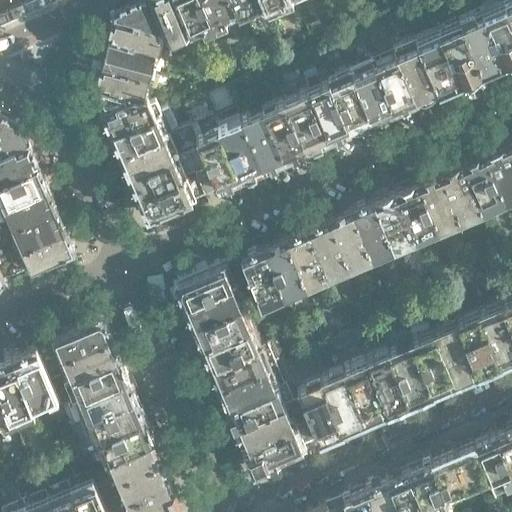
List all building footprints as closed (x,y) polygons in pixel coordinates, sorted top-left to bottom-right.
[(160,20),(151,0),(125,0),(114,5),(113,5),(112,11),(112,12),(157,22),(160,20)] [(193,33),(190,27),(178,0),(151,0),(160,20),(170,43),(193,33)] [(216,23),(206,0),(178,0),(190,27),(203,21),(206,27),(216,23)] [(238,6),(235,0),(206,0),(216,23),(228,18),(225,12),(238,6)] [(262,0),(235,0),(238,6),(244,18),(248,16),(245,8),(262,0)] [(511,53),(511,14),(506,2),(484,11),(505,57),(511,53)] [(505,57),(484,11),(463,21),(483,66),(505,57)] [(154,46),(159,26),(157,22),(112,12),(106,34),(154,46)] [(483,66),(463,21),(442,30),(463,75),(483,66)] [(463,75),(439,23),(415,34),(419,42),(438,86),(463,75)] [(151,58),(154,46),(106,34),(100,57),(101,58),(149,69),(152,70),(155,59),(151,58)] [(438,86),(419,42),(398,51),(417,95),(438,86)] [(417,95),(398,51),(376,61),(396,104),(417,95)] [(144,91),(149,69),(101,58),(95,80),(131,90),(140,92),(144,91)] [(396,104),(376,61),(353,71),(373,114),(396,104)] [(373,114),(353,71),(352,67),(337,73),(339,77),(331,80),(351,124),(373,114)] [(351,124),(331,80),(329,75),(317,80),(320,86),(309,91),(328,134),(351,124)] [(100,103),(131,90),(95,80),(93,86),(100,103)] [(328,134),(309,91),(307,85),(295,90),(298,96),(288,100),(307,143),(328,134)] [(146,90),(144,91),(140,92),(131,90),(100,103),(110,128),(155,110),(146,90)] [(307,143),(288,100),(285,94),(274,99),(276,105),(265,110),(285,153),(307,143)] [(0,142),(14,115),(0,107),(0,142)] [(285,153),(265,110),(254,114),(251,109),(240,114),(243,120),(262,162),(285,153)] [(163,130),(155,110),(110,128),(119,149),(163,130)] [(239,173),(217,124),(211,110),(196,117),(203,131),(196,134),(198,139),(207,160),(217,182),(239,173)] [(0,145),(27,135),(21,119),(21,118),(14,115),(0,142),(0,145)] [(262,162),(243,120),(232,124),(230,118),(217,124),(239,173),(262,162)] [(172,150),(163,130),(119,149),(128,169),(172,150)] [(0,175),(38,159),(28,135),(0,146),(0,175)] [(511,188),(511,153),(505,136),(483,145),(503,193),(511,188)] [(137,190),(181,171),(194,166),(207,160),(198,139),(172,150),(128,169),(137,190)] [(503,193),(483,145),(461,155),(481,202),(503,193)] [(481,202),(461,155),(440,164),(459,212),(481,202)] [(47,180),(42,170),(38,159),(0,175),(0,199),(2,199),(47,180)] [(217,183),(217,182),(207,160),(194,166),(197,174),(204,188),(217,183)] [(459,212),(440,164),(416,174),(436,222),(459,212)] [(147,213),(204,188),(197,174),(184,179),(181,171),(137,190),(147,213)] [(440,229),(436,222),(416,174),(395,183),(416,231),(419,238),(440,229)] [(56,201),(47,180),(2,199),(11,220),(56,201)] [(416,231),(395,183),(372,193),(393,240),(416,231)] [(393,240),(372,193),(350,203),(371,250),(393,240)] [(64,221),(56,201),(11,220),(20,240),(64,221)] [(371,250),(350,203),(328,213),(348,260),(371,250)] [(348,260),(328,213),(306,222),(327,269),(348,260)] [(29,262),(74,244),(64,221),(20,240),(0,248),(0,266),(3,273),(3,272),(3,273),(29,262)] [(327,269),(306,222),(285,231),(305,278),(327,269)] [(305,278),(285,231),(262,241),(283,288),(305,278)] [(283,288),(262,241),(240,250),(250,271),(261,297),(283,288)] [(233,278),(250,271),(240,250),(210,263),(177,277),(176,282),(183,298),(233,278)] [(493,279),(511,270),(511,263),(490,272),(493,279)] [(471,288),(493,279),(490,272),(468,282),(471,288)] [(192,319),(242,298),(233,278),(183,298),(183,299),(192,319)] [(432,282),(418,287),(422,296),(436,291),(432,282)] [(449,298),(471,288),(468,282),(446,291),(449,298)] [(426,307),(449,298),(446,291),(423,301),(426,307)] [(200,338),(264,312),(256,292),(242,298),(192,319),(200,338)] [(511,296),(511,294),(501,298),(504,304),(511,322),(511,296)] [(402,317),(426,307),(423,301),(399,311),(402,317)] [(511,352),(511,322),(504,304),(490,310),(487,304),(480,307),(482,313),(501,357),(511,352)] [(58,351),(109,329),(102,313),(98,311),(49,331),(35,338),(43,358),(46,356),(58,351)] [(380,327),(402,317),(399,311),(377,320),(380,327)] [(501,357),(482,313),(469,319),(466,313),(457,317),(460,323),(479,366),(501,357)] [(208,358),(258,337),(250,318),(200,338),(208,358)] [(357,336),(380,327),(377,320),(354,330),(357,336)] [(479,366),(460,323),(447,328),(444,322),(434,326),(437,333),(456,376),(479,366)] [(357,336),(354,330),(353,327),(331,336),(335,346),(357,336)] [(66,373),(118,351),(109,329),(58,351),(46,356),(51,369),(62,364),(66,373)] [(217,380),(267,358),(283,352),(274,331),(208,358),(217,380)] [(456,376),(437,333),(423,338),(421,332),(410,336),(413,343),(432,386),(456,376)] [(335,346),(331,336),(310,346),(314,355),(335,346)] [(52,379),(43,358),(35,338),(12,348),(30,394),(43,389),(46,396),(57,391),(52,379)] [(432,386),(413,343),(401,348),(398,341),(388,346),(391,352),(410,395),(432,386)] [(291,365),(314,355),(310,346),(287,355),(291,365)] [(30,394),(12,348),(0,353),(0,389),(9,412),(16,409),(13,402),(30,394)] [(61,399),(127,371),(118,351),(66,373),(52,379),(57,391),(61,399)] [(410,395),(391,352),(379,357),(377,351),(366,355),(368,362),(388,405),(410,395)] [(271,381),(276,379),(267,358),(217,380),(226,401),(271,381)] [(388,405),(368,362),(357,366),(355,360),(344,365),(347,371),(366,414),(388,405)] [(366,414),(347,371),(336,376),(333,369),(322,374),(344,423),(366,414)] [(69,419),(82,413),(135,391),(127,371),(61,399),(69,419)] [(344,423),(322,374),(296,385),(318,434),(344,423)] [(234,419),(283,397),(280,391),(276,393),(271,381),(226,401),(234,419)] [(0,415),(9,412),(0,389),(0,415)] [(92,435),(144,412),(135,391),(82,413),(92,435)] [(243,440),(292,419),(283,397),(234,419),(243,440)] [(103,454),(153,432),(144,412),(92,435),(91,435),(100,455),(103,454)] [(308,412),(292,419),(243,441),(252,464),(302,442),(318,434),(308,412)] [(511,418),(495,425),(511,464),(511,418)] [(511,464),(495,425),(474,434),(489,469),(494,482),(511,474),(511,464)] [(178,495),(153,432),(103,454),(108,466),(92,473),(108,511),(137,511),(175,496),(178,495)] [(489,469),(474,434),(431,453),(448,496),(466,488),(463,480),(489,469)] [(428,511),(451,503),(448,496),(431,453),(408,462),(427,511),(428,511)] [(427,511),(408,462),(387,471),(403,511),(427,511)] [(403,511),(387,471),(365,481),(377,511),(403,511)] [(108,511),(92,473),(69,483),(81,511),(108,511)] [(377,511),(365,481),(342,491),(351,511),(377,511)] [(81,511),(69,483),(47,493),(54,511),(81,511)] [(351,511),(342,491),(326,497),(290,511),(351,511)] [(54,511),(47,493),(25,502),(28,511),(54,511)] [(28,511),(25,502),(3,511),(28,511)]
